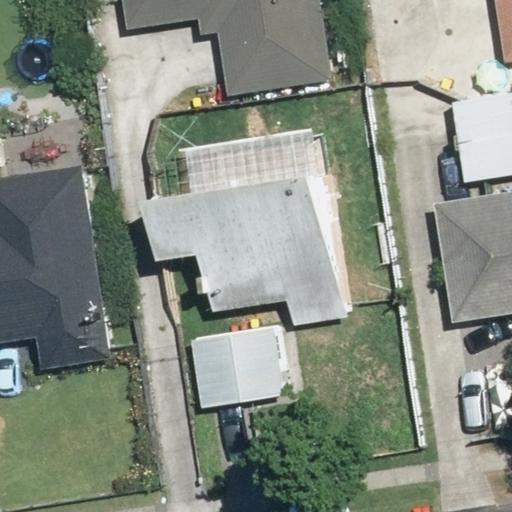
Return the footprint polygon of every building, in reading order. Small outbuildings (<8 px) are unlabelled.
[(132,0),(135,28),(217,20),(219,41),(240,39),(246,101),(345,91),(335,0),(132,0)] [(511,94),(473,99),(482,182),(511,178),(511,94)] [(0,204),(0,344),(50,339),(54,367),(126,359),(104,169),(0,181),(0,186),(2,204),(0,204)] [(241,309),(307,301),(309,317),(363,311),(360,289),(347,177),(175,197),(184,268),(235,262),(241,309)] [(511,193),(450,202),(466,325),(511,318),(511,193)] [(294,325),(206,336),(215,408),(303,397),(294,325)]
